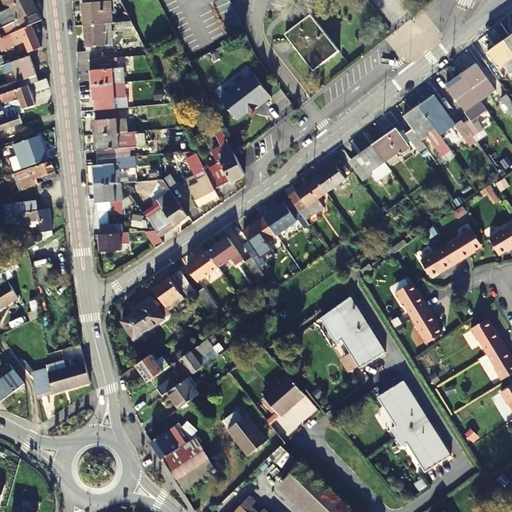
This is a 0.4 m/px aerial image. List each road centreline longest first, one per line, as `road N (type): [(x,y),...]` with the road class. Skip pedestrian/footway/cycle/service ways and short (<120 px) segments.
road 1 (residential): [(88,299),(285,175),(503,0)]
road 2 (tertiary): [(53,0),(88,299)]
road 3 (residential): [(402,361),(468,471),(418,511)]
